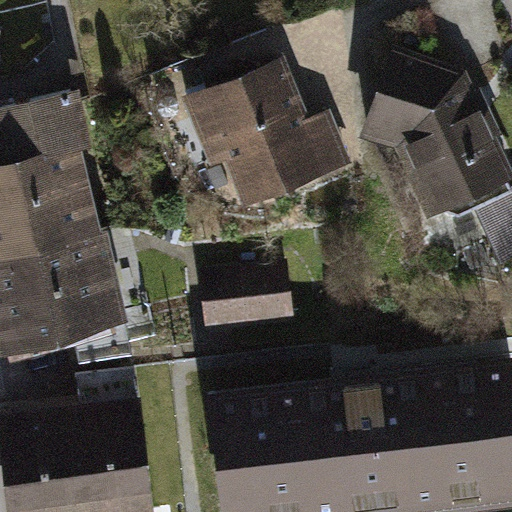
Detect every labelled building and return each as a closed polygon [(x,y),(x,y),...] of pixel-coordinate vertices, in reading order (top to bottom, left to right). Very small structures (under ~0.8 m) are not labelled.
[(464,68),(401,45),(371,121),(409,135),(435,201),(510,168),(464,68)] [(280,53),(189,89),(232,195),(343,151),(325,106),(304,115),(280,53)] [(72,86),(0,105),(0,137),(4,151),(0,152),(0,238),(93,214),(72,135),(84,131),(72,86)] [(97,214),(0,238),(0,337),(121,307),(97,214)] [(285,257),(204,267),(209,313),(290,304),(285,257)] [(482,341),(419,347),(425,413),(487,408),(482,341)] [(342,346),(266,356),(272,400),(348,390),(342,346)] [(127,397),(7,406),(15,511),(18,511),(135,503),(127,397)] [(404,401),(317,413),(329,497),(415,485),(404,401)]
